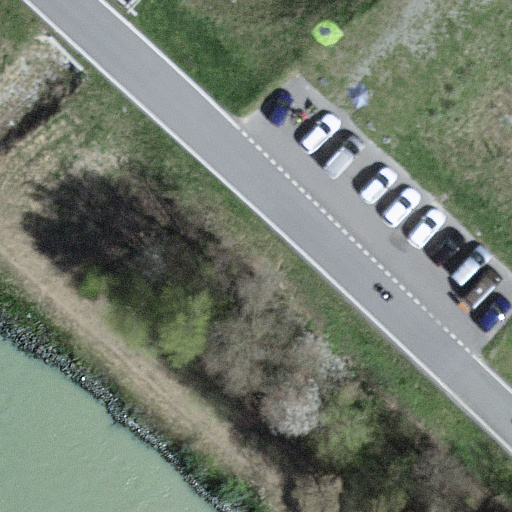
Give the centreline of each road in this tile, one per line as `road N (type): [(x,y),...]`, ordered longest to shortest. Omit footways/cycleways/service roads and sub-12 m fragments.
road 1 (unclassified): [(511,420),(63,0)]
road 2 (track): [(0,232),(313,511)]
